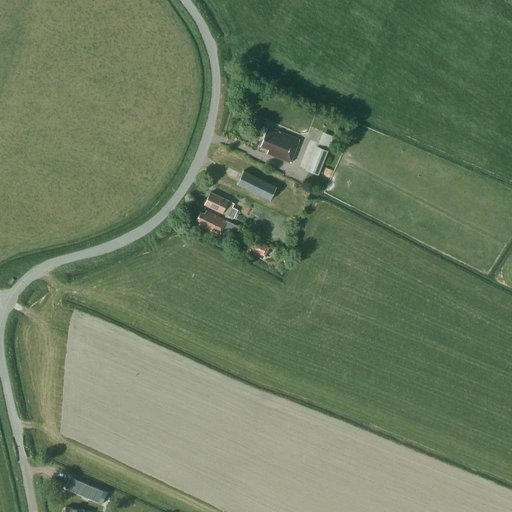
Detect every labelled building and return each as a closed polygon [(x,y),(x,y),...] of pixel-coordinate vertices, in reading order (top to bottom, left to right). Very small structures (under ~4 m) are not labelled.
[(270,155),(289,164),(300,139),(270,126),(261,149),(271,153),(270,155)] [(331,146),(335,134),(323,131),(320,143),(331,146)] [(328,151),(315,146),(305,169),(318,175),(328,151)] [(237,185),(270,201),(277,186),(245,170),(237,185)] [(223,212),(234,217),(238,209),(233,207),(235,203),(211,191),(205,204),(223,213),(223,212)] [(239,228),(206,211),(205,214),(201,212),(197,221),(200,223),(199,225),(220,236),(224,228),(236,234),(239,228)] [(269,243),(258,237),(256,240),(255,240),(250,249),(264,256),(270,245),(269,244),(269,243)] [(71,479),(67,491),(101,503),(105,491),(71,479)]
